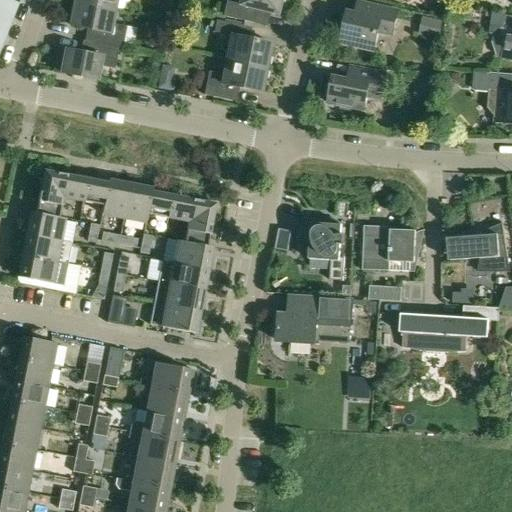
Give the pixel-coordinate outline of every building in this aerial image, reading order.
[(0,0),(0,22),(6,25),(13,6),(0,0)] [(74,0),(74,3),(114,11),(116,0),(74,0)] [(277,15),(280,0),(239,0),(238,5),(226,2),(223,16),(252,24),(255,10),(277,15)] [(392,36),(398,11),(358,2),(355,14),(347,12),(340,44),(374,52),(378,32),(392,36)] [(90,42),(90,43),(118,48),(122,48),(127,27),(112,24),(114,11),(74,3),(69,26),(96,32),(93,43),(90,42)] [(511,16),(492,13),(489,33),(494,35),(492,42),(497,56),(503,57),(503,58),(511,59),(511,16)] [(419,36),(438,41),(443,22),(423,18),(419,36)] [(231,36),(226,60),(266,68),(271,43),(243,38),(246,27),(216,21),(214,32),(231,36)] [(131,47),(141,49),(144,32),(134,30),(131,47)] [(54,71),(97,81),(100,66),(113,69),(118,48),(90,43),(88,54),(59,48),(54,71)] [(223,75),(209,72),(204,95),(231,101),(233,87),(261,93),(266,68),(226,60),(223,75)] [(332,77),(327,103),(364,110),(367,97),(381,100),(386,74),(358,68),(355,82),(332,77)] [(441,71),(440,81),(448,82),(452,79),(452,73),(441,71)] [(511,74),(490,73),(490,74),(474,73),(473,88),(476,91),(488,92),(487,109),(495,118),(495,123),(511,124),(511,74)] [(159,78),(157,88),(170,92),(171,85),(168,80),(159,78)] [(437,81),(417,78),(414,96),(434,99),(437,81)] [(58,218),(62,198),(61,198),(66,176),(44,171),(35,214),(58,219),(58,218)] [(62,198),(103,206),(104,206),(108,184),(107,184),(108,180),(107,184),(66,176),(61,198),(62,198)] [(101,214),(123,219),(130,184),(108,180),(107,184),(108,184),(104,206),(103,206),(101,214)] [(145,223),(147,214),(146,214),(150,192),(151,192),(152,189),(130,184),(123,219),(145,223)] [(167,219),(188,223),(189,223),(193,200),(151,192),(150,192),(146,214),(147,214),(167,219)] [(215,204),(193,200),(189,223),(188,223),(184,242),(184,243),(206,247),(215,204)] [(30,213),(28,219),(25,234),(59,241),(64,219),(58,218),(58,219),(35,214),(30,213)] [(307,223),(306,239),(310,244),(309,245),(309,259),(331,260),(330,280),(343,281),(344,261),(345,258),(340,258),(340,245),(344,246),(344,235),(341,235),(342,225),(329,224),(330,219),(307,218),(307,223)] [(509,264),(503,223),(486,230),(485,236),(457,238),(459,260),(481,259),(479,272),(509,272),(508,264),(509,264)] [(90,224),(87,242),(96,244),(99,226),(90,224)] [(363,269),(389,270),(414,271),(416,262),(414,262),(414,258),(419,259),(419,249),(415,248),(415,232),(391,231),(391,228),(365,227),(363,269)] [(118,245),(120,236),(102,233),(100,242),(118,245)] [(25,234),(21,256),(54,262),(59,241),(25,234)] [(120,236),(118,245),(136,249),(138,240),(120,236)] [(178,241),(174,263),(208,270),(212,248),(206,247),(184,243),(184,242),(178,241)] [(141,244),(139,253),(149,254),(150,245),(141,244)] [(21,256),(20,262),(17,278),(62,287),(66,264),(54,262),(21,256)] [(116,274),(125,276),(129,258),(119,256),(116,274)] [(112,259),(103,257),(100,271),(109,273),(112,259)] [(174,263),(170,284),(204,291),(208,270),(174,263)] [(107,286),(109,273),(100,271),(97,285),(107,286)] [(125,276),(116,274),(113,292),(122,294),(125,276)] [(170,284),(166,306),(200,312),(204,291),(170,284)] [(369,286),(369,300),(401,302),(401,288),(369,286)] [(350,287),(339,287),(338,297),(350,298),(350,287)] [(107,323),(120,326),(125,298),(112,296),(107,323)] [(311,316),(278,314),(276,342),(350,346),(351,327),(353,300),(312,298),(311,316)] [(195,334),(200,312),(166,306),(161,327),(195,334)] [(499,322),(500,309),(464,306),(463,318),(401,314),(400,333),(403,333),(402,348),(427,352),(427,354),(442,355),(442,353),(466,353),(467,337),(488,338),(489,321),(499,322)] [(22,337),(18,360),(51,366),(55,344),(22,337)] [(109,348),(104,376),(103,379),(117,381),(123,350),(109,348)] [(18,360),(14,381),(47,387),(51,366),(18,360)] [(86,363),(84,372),(98,375),(100,365),(86,363)] [(155,363),(150,388),(188,395),(193,371),(155,363)] [(96,384),(98,375),(84,372),(82,381),(96,384)] [(372,378),(349,377),(348,392),(371,393),(372,378)] [(117,381),(103,379),(102,385),(116,388),(117,381)] [(14,381),(10,402),(43,408),(47,387),(14,381)] [(150,388),(146,411),(184,418),(188,395),(150,388)] [(10,402),(6,423),(39,430),(43,408),(10,402)] [(76,415),(90,417),(92,408),(78,405),(76,415)] [(179,442),(184,418),(146,411),(143,424),(135,423),(135,427),(130,426),(129,432),(179,442)] [(90,417),(76,415),(74,424),(88,427),(90,417)] [(94,426),(108,428),(110,419),(96,416),(94,426)] [(6,423),(2,444),(35,451),(39,430),(6,423)] [(108,428),(94,426),(92,435),(106,438),(108,428)] [(175,466),(179,442),(129,432),(128,439),(132,440),(131,443),(139,445),(137,458),(175,466)] [(2,444),(0,452),(0,465),(31,472),(35,451),(2,444)] [(84,460),(85,460),(87,446),(78,444),(75,459),(84,460)] [(137,458),(132,482),(170,489),(175,466),(137,458)] [(82,474),(84,460),(75,459),(73,472),(82,474)] [(85,460),(84,460),(82,474),(92,476),(94,462),(85,460)] [(0,465),(0,487),(27,493),(31,472),(0,465)] [(161,511),(165,511),(170,489),(132,482),(116,479),(115,485),(119,486),(118,490),(130,492),(127,505),(161,511)] [(0,487),(0,509),(13,511),(22,511),(27,493),(0,487)] [(81,496),(94,499),(96,489),(82,487),(81,496)] [(60,499),(73,502),(75,493),(62,490),(60,499)] [(94,499),(81,496),(79,506),(93,508),(94,499)] [(73,502),(60,499),(58,509),(71,511),(73,502)]
